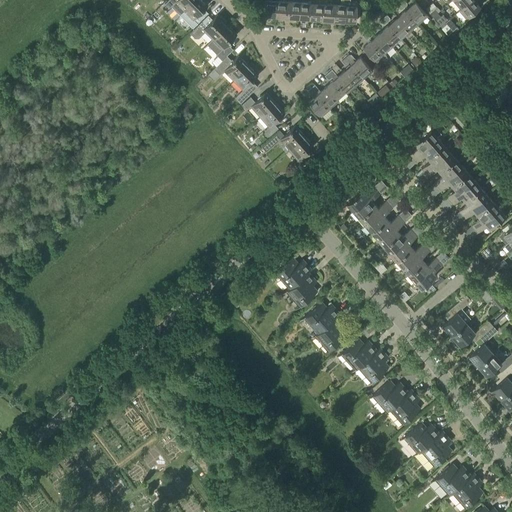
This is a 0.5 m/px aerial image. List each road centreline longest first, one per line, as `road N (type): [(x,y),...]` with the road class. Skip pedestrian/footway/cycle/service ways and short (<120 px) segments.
road 1 (tertiary): [(0,471),(299,208)]
road 2 (tertiary): [(299,208),(511,22)]
road 3 (residential): [(511,467),(403,327)]
road 4 (residential): [(403,327),(299,208)]
road 5 (residential): [(256,33),(328,38),(331,51),(288,89),(279,82)]
road 6 (residential): [(475,265),(391,169)]
